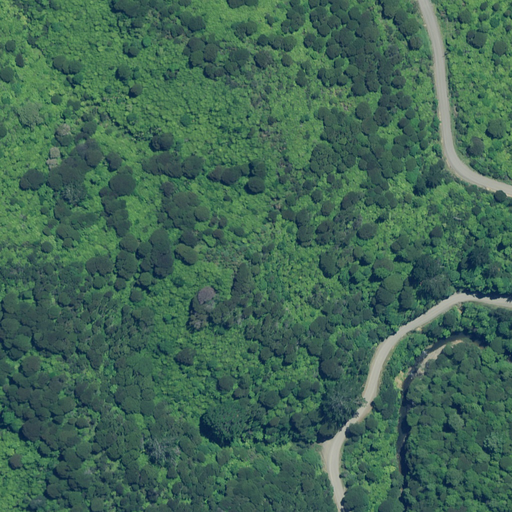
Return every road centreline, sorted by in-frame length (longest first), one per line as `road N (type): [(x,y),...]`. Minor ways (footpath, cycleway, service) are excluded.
road 1 (tertiary): [(511,304),(451,303),(396,340),(337,454),(347,511)]
road 2 (tertiary): [(425,0),(453,156),(477,179),(511,188)]
